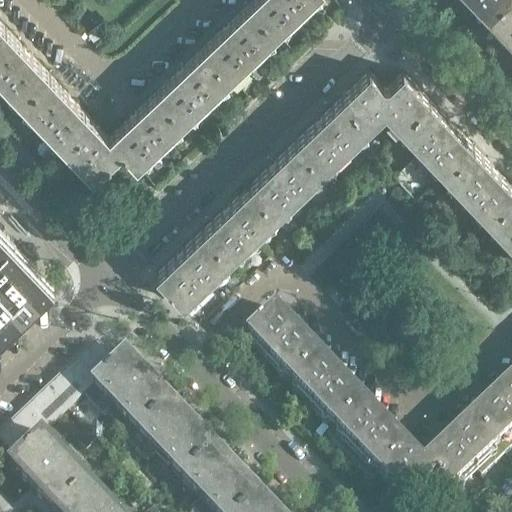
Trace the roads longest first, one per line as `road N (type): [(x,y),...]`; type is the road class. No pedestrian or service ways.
road 1 (residential): [(183,357),(277,265),(429,421),(511,341)]
road 2 (residential): [(108,277),(384,15)]
road 3 (residential): [(22,0),(112,93),(210,0)]
road 4 (residential): [(332,511),(183,357)]
road 5 (residential): [(511,147),(384,15)]
road 6 (residential): [(108,277),(0,169)]
road 7 (residential): [(0,383),(108,277)]
